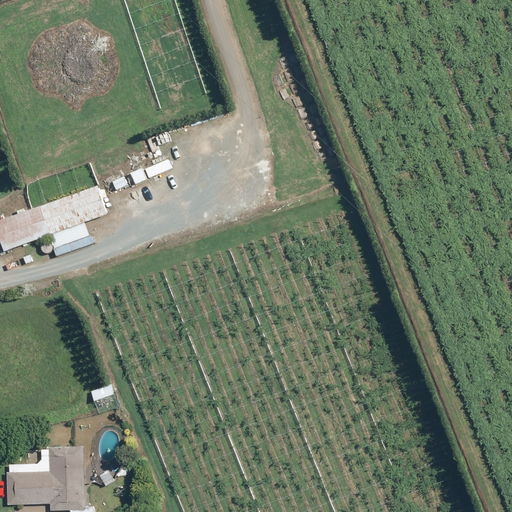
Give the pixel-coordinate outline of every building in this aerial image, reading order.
[(186,153),(192,169),(187,171),(189,176),(194,174),(199,187),(190,190),(193,199),(218,190),(203,147),(186,153)] [(130,174),(135,185),(148,180),(144,169),(130,174)] [(112,182),(115,191),(129,185),(125,176),(112,182)] [(100,187),(0,221),(0,241),(4,253),(50,237),(54,249),(90,237),(85,223),(109,214),(100,187)] [(112,385),(90,392),(93,403),(115,395),(112,385)] [(6,473),(7,506),(50,505),(51,511),(68,511),(95,511),(93,505),(88,507),(83,495),(82,447),(48,448),(48,450),(42,450),(43,464),(18,465),(19,473),(6,473)]
